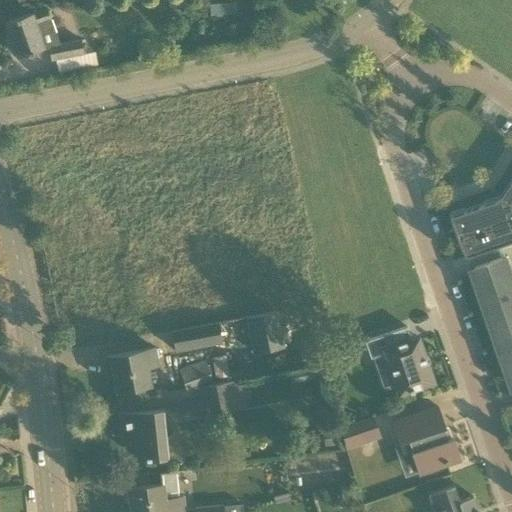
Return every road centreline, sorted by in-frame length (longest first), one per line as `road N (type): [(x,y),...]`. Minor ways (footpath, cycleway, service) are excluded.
road 1 (residential): [(511,496),(395,167),(395,103),(411,81)]
road 2 (unclassified): [(0,113),(297,52),(365,20)]
road 3 (tertiary): [(51,511),(30,320),(0,205)]
